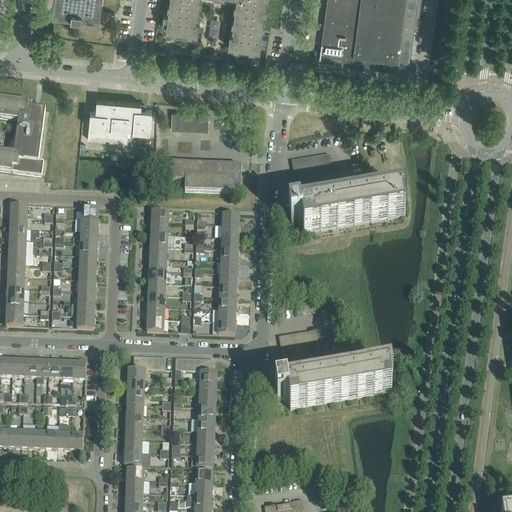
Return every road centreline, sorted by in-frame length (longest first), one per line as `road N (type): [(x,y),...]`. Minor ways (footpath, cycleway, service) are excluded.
road 1 (tertiary): [(475,144),(424,511)]
road 2 (tertiary): [(449,511),(497,146)]
road 3 (residential): [(282,96),(260,325),(244,361)]
road 4 (residential): [(110,345),(113,206),(106,199),(0,196)]
road 5 (residential): [(464,118),(282,96)]
road 6 (residential): [(282,96),(131,78)]
road 7 (residential): [(244,361),(235,511)]
road 8 (residential): [(110,345),(228,351),(244,361)]
road 9 (residential): [(99,473),(102,345)]
